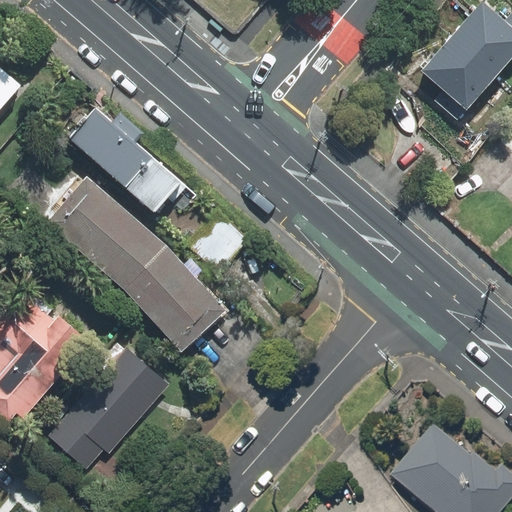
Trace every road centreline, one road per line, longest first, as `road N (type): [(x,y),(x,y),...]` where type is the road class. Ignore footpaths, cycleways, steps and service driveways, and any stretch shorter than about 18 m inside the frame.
road 1 (residential): [(211,511),(418,277)]
road 2 (primary): [(418,277),(244,124)]
road 3 (primary): [(244,124),(102,0)]
road 4 (residential): [(359,0),(244,124)]
road 5 (primary): [(511,359),(418,277)]
